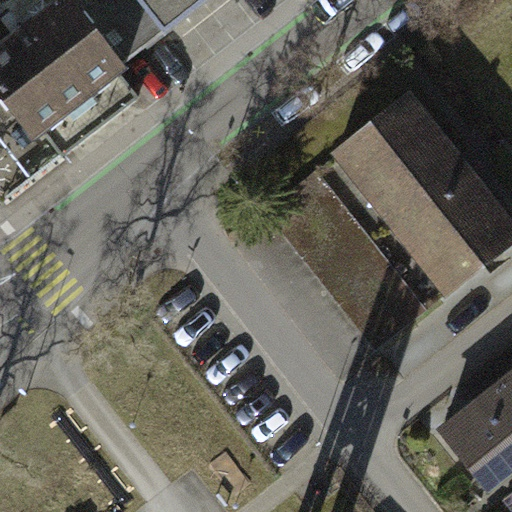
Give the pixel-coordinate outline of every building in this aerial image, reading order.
[(77,0),(34,0),(0,25),(0,111),(41,167),(146,90),(130,69),(77,0)] [(77,0),(130,69),(175,34),(221,0),(77,0)] [(511,282),(511,198),(428,103),(354,167),(480,310),(511,282)] [(381,347),(435,311),(345,179),(291,216),(381,347)] [(492,491),(511,474),(511,396),(505,388),(447,435),(492,491)]
